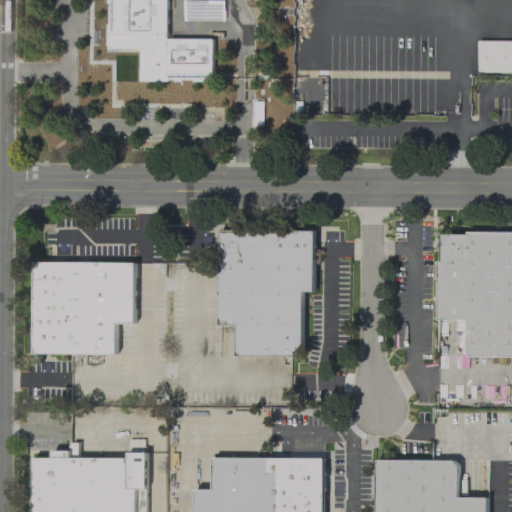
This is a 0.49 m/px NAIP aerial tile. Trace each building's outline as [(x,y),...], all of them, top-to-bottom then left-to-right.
[(166,0),(166,38),(213,38),(212,81),(192,80),(192,79),(180,79),(180,80),(174,80),(174,79),(167,79),(167,81),(138,80),(139,48),(107,48),(107,44),(106,44),(106,23),(108,23),(108,2),(106,2),(106,0),(166,0)] [(511,39),(477,39),(477,72),(511,72),(511,39)] [(219,229),(314,230),(313,291),(302,291),(302,356),(235,355),(235,324),(218,324),(219,229)] [(440,233),(467,233),(467,231),(511,231),(511,355),(471,355),(466,350),(466,319),(437,318),(437,260),(439,260),(440,233)] [(35,262),(134,263),(134,323),(115,323),(115,352),(34,352),(35,262)] [(30,511),(31,456),(51,456),(51,449),(69,449),(69,444),(72,442),(78,442),(78,457),(127,457),(127,452),(146,452),(145,511),(30,511)] [(212,456),(323,457),(322,511),(193,511),(194,489),(212,489),(212,456)] [(376,511),(377,459),(452,459),(457,464),(457,497),(486,497),(485,511),(376,511)]
